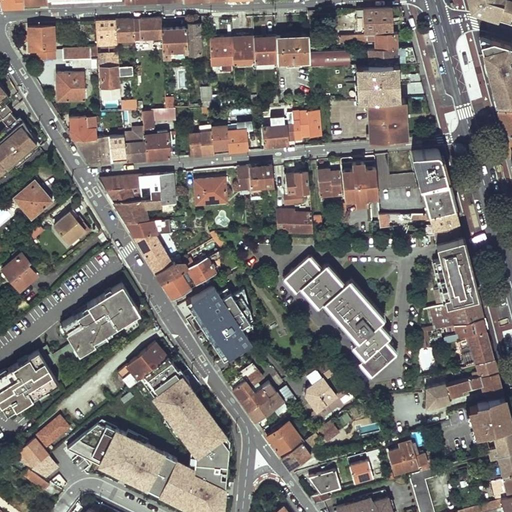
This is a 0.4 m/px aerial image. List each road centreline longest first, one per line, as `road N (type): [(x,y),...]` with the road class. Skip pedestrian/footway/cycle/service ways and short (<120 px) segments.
road 1 (residential): [(470,134),(80,174)]
road 2 (residential): [(0,19),(361,0)]
road 3 (tertiary): [(250,436),(80,174)]
road 4 (secondary): [(511,296),(470,134)]
road 5 (tertiary): [(80,174),(0,43)]
